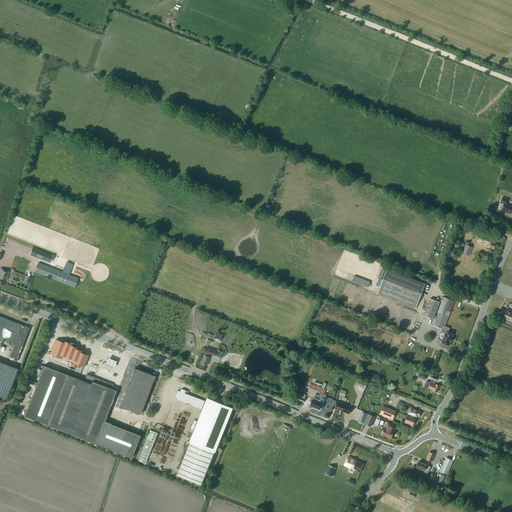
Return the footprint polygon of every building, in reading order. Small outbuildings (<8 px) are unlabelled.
[(511,206),(510,206),(510,205),(507,204),(509,199),(502,197),(500,202),(503,204),(501,210),(510,214),(510,213),(511,213),(511,206)] [(481,231),(476,243),(493,250),(494,248),(496,244),(493,243),(495,237),(481,231)] [(472,247),(466,244),(462,253),(469,256),(472,247)] [(53,256),(32,247),(29,255),(50,263),(53,256)] [(78,279),(38,263),(34,272),(75,287),(78,279)] [(10,272),(0,268),(0,284),(3,286),(5,280),(6,281),(10,272)] [(425,283),(387,268),(377,294),(415,309),(425,283)] [(354,275),(352,280),(368,286),(370,281),(354,275)] [(444,329),(445,326),(454,301),(443,297),(438,312),(439,313),(434,326),(443,329),(444,329)] [(439,302),(430,298),(423,315),(433,319),(439,302)] [(499,311),(497,316),(503,318),(503,319),(511,322),(511,310),(507,309),(507,311),(500,308),(500,309),(499,309),(499,310),(499,311)] [(0,397),(6,400),(18,369),(0,361),(0,347),(3,339),(15,344),(9,359),(16,362),(29,328),(0,316),(0,397)] [(452,339),(453,334),(448,332),(449,328),(445,326),(444,329),(443,329),(442,332),(445,333),(441,343),(449,346),(451,341),(452,339)] [(84,367),(88,355),(83,353),(83,352),(78,350),(78,348),(73,346),(73,345),(62,340),(61,342),(56,339),(50,354),(61,358),(63,355),(74,359),(72,363),(84,367)] [(211,357),(208,356),(209,353),(215,356),(217,351),(207,347),(205,352),(206,352),(205,354),(204,354),(201,361),(202,362),(201,364),(206,366),(207,363),(208,364),(211,357)] [(24,415),(95,444),(131,458),(140,435),(104,421),(107,415),(106,415),(110,405),(111,405),(113,399),(116,390),(105,386),(107,382),(87,374),(84,381),(44,365),(24,415)] [(134,369),(120,407),(140,415),(155,377),(134,369)] [(420,371),(417,377),(424,380),(427,374),(420,371)] [(428,389),(428,388),(433,390),(433,391),(436,392),(438,390),(440,385),(436,384),(436,385),(434,384),(436,381),(437,377),(431,375),(430,378),(432,379),(430,382),(427,381),(424,387),(428,389)] [(311,383),(309,387),(320,392),(324,394),(325,390),(320,387),(311,383)] [(187,388),(182,387),(181,389),(179,388),(176,395),(202,406),(205,399),(186,391),(187,388)] [(303,402),(306,395),(298,391),(295,399),(303,402)] [(317,408),(317,409),(318,409),(319,409),(320,409),(323,403),(320,401),(322,397),(315,394),(313,398),(310,405),(317,408)] [(207,397),(190,441),(191,441),(177,474),(201,484),(214,451),(215,451),(233,407),(207,397)] [(339,414),(340,414),(341,411),(349,414),(351,407),(338,402),(334,412),(335,412),(333,416),(338,418),(339,414)] [(383,406),(379,415),(393,420),(396,411),(383,406)] [(413,425),(415,419),(413,418),(414,415),(417,416),(417,415),(419,416),(421,412),(416,410),(417,409),(412,407),(409,413),(412,414),(411,417),(407,416),(405,422),(413,425)] [(364,423),(365,422),(368,414),(362,412),(359,419),(358,422),(364,424),(364,423)] [(368,414),(365,422),(364,423),(371,426),(375,417),(368,414)] [(379,423),(386,426),(387,422),(378,418),(375,424),(378,426),(379,423)] [(394,431),(393,431),(395,426),(388,423),(386,428),(385,427),(382,434),(391,438),(394,431)] [(145,464),(157,433),(150,430),(137,461),(145,464)] [(431,462),(435,454),(429,452),(426,460),(431,462)] [(348,456),(344,465),(353,468),(358,470),(361,463),(356,460),(348,456)] [(447,474),(453,461),(446,458),(440,471),(447,474)] [(427,465),(418,461),(416,467),(424,470),(425,468),(429,470),(430,466),(427,465)] [(329,465),(325,473),(331,476),(334,467),(329,465)] [(447,476),(442,474),(438,483),(443,485),(447,476)]
